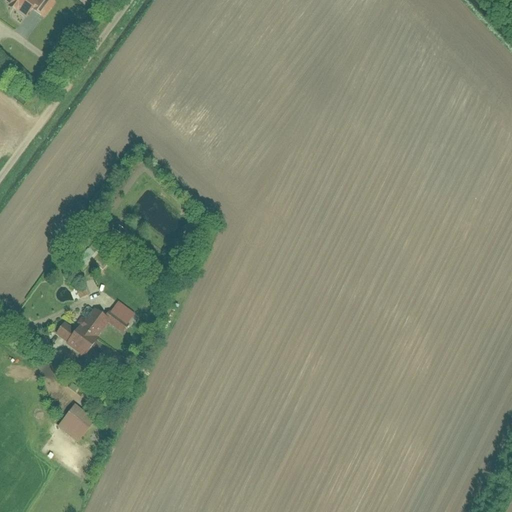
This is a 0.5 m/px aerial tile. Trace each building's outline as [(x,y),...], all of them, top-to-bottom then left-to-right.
[(27,0),(5,0),(2,6),(22,19),(33,3),(27,0)] [(39,0),(30,15),(42,23),(52,8),(40,0),(39,0)] [(72,296),(76,303),(85,299),(82,292),(72,296)] [(61,323),(52,338),(84,359),(107,324),(86,311),(73,331),(61,323)] [(72,408),(55,431),(74,445),(91,422),(72,408)] [(99,445),(92,459),(102,463),(108,449),(99,445)]
